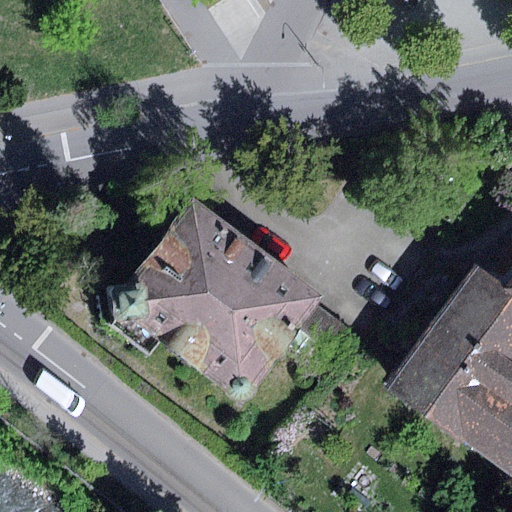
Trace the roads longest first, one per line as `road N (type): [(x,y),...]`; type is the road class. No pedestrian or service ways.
road 1 (unclassified): [(0,325),(236,511)]
road 2 (secondary): [(0,169),(271,120)]
road 3 (secondary): [(271,120),(511,76)]
road 4 (residential): [(307,0),(269,80),(271,120)]
